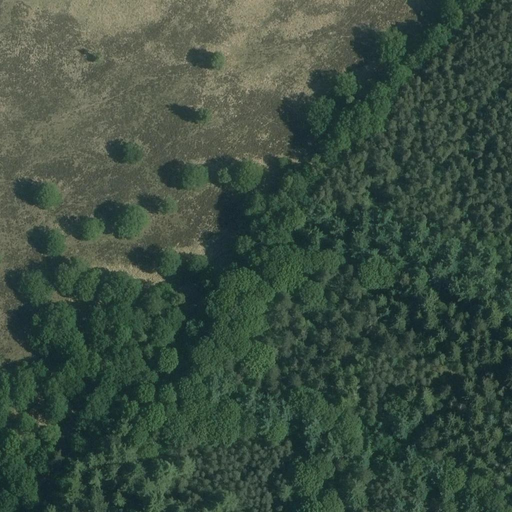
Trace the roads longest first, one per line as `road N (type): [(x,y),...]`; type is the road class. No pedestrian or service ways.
road 1 (track): [(148,369),(482,0)]
road 2 (track): [(148,369),(490,511)]
road 3 (track): [(17,511),(148,369)]
